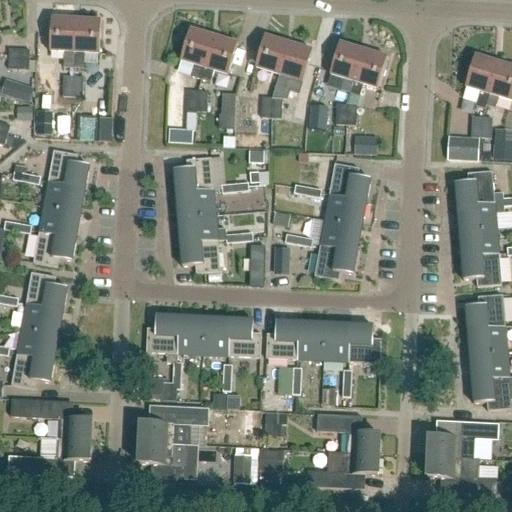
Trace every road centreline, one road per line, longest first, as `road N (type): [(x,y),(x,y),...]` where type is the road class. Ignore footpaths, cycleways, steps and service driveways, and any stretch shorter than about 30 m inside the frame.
road 1 (residential): [(404,305),(417,7)]
road 2 (residential): [(124,292),(131,0)]
road 3 (residential): [(124,292),(404,305)]
road 4 (residential): [(400,510),(404,305)]
road 5 (residential): [(113,494),(124,292)]
road 6 (residential): [(417,7),(271,0)]
